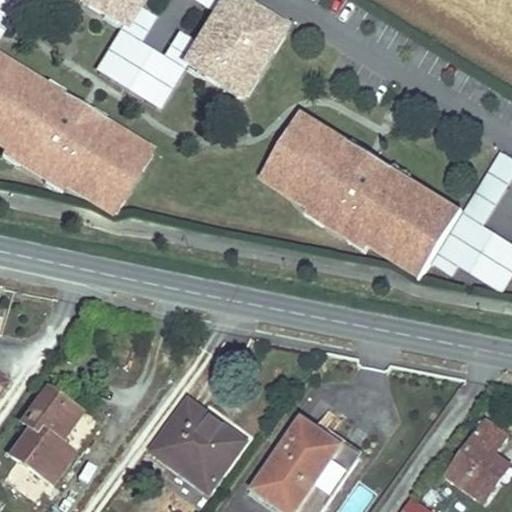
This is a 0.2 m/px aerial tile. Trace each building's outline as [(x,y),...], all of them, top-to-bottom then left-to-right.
[(0,0),(0,20),(12,0),(0,0)] [(68,0),(115,28),(118,23),(101,12),(98,17),(96,16),(99,10),(88,4),(85,9),(82,8),(86,2),(81,0),(68,0)] [(81,0),(86,2),(82,8),(85,9),(88,4),(99,10),(96,16),(98,17),(101,12),(118,23),(129,5),(134,8),(138,0),(81,0)] [(182,0),(207,15),(212,18),(222,1),(222,0),(182,0)] [(222,0),(222,1),(240,11),(243,6),(245,7),(242,13),(253,19),(256,14),(259,16),(256,21),(272,31),(277,34),(281,28),(276,25),(234,0),(222,0)] [(245,76),(250,79),(266,51),(262,48),(272,31),(256,21),(259,16),(256,14),(253,19),(242,13),(245,7),(243,6),(240,11),(222,1),(212,18),(207,15),(191,43),(195,46),(185,63),(202,73),(199,79),(201,80),(204,75),(215,81),(212,87),(214,88),(218,83),(234,93),(245,76)] [(154,113),(181,69),(185,63),(195,46),(191,43),(180,36),(164,61),(129,40),(144,15),(134,8),(129,5),(118,23),(115,28),(88,72),(154,113)] [(277,34),(272,31),(262,48),(266,51),(277,34)] [(0,62),(0,68),(54,101),(56,97),(0,62)] [(202,73),(185,63),(181,69),(235,102),(239,96),(234,93),(218,83),(214,88),(212,87),(215,81),(204,75),(201,80),(199,79),(202,73)] [(127,161),(134,150),(98,128),(68,110),(71,106),(56,97),(54,101),(0,68),(0,150),(17,161),(15,165),(42,181),(45,177),(97,209),(104,197),(115,204),(137,168),(127,161)] [(239,96),(250,79),(245,76),(234,93),(239,96)] [(71,106),(68,110),(98,128),(101,124),(71,106)] [(299,138),(306,126),(296,120),(289,132),(299,138)] [(306,126),(299,138),(289,132),(267,169),(277,175),(269,187),(305,208),(322,219),(319,222),(347,239),(349,235),(403,268),(409,258),(424,268),(426,266),(431,257),(449,228),(434,219),(441,208),(387,175),(389,171),(374,163),(372,166),(360,159),(342,149),(306,126)] [(342,149),(360,159),(362,155),(345,145),(342,149)] [(0,155),(15,165),(17,161),(0,150),(0,155)] [(144,156),(134,150),(127,161),(137,168),(144,156)] [(449,228),(431,257),(426,266),(441,276),(448,265),(495,293),(511,264),(511,263),(466,235),(511,162),(495,152),(458,213),(449,228)] [(360,159),(372,166),(374,163),(362,155),(360,159)] [(260,181),(269,187),(277,175),(267,169),(260,181)] [(449,228),(458,213),(389,171),(387,175),(441,208),(434,219),(449,228)] [(59,191),(61,187),(45,177),(42,181),(59,191)] [(108,216),(115,204),(104,197),(97,209),(108,216)] [(319,222),(322,219),(305,208),(300,217),(317,227),(319,222)] [(415,284),(424,268),(409,258),(403,268),(349,235),(347,239),(345,241),(415,284)] [(47,440),(55,430),(63,436),(77,416),(44,393),(22,424),(31,431),(12,458),(51,485),(70,457),(56,447),(47,440)] [(212,495),(247,445),(193,406),(157,455),(212,495)] [(279,511),(326,511),(360,462),(303,423),(254,495),(279,511)] [(510,470),(493,458),(506,440),(486,425),(448,478),(485,505),(510,470)] [(63,436),(55,430),(47,440),(56,447),(63,436)] [(427,511),(412,501),(404,511),(427,511)]
